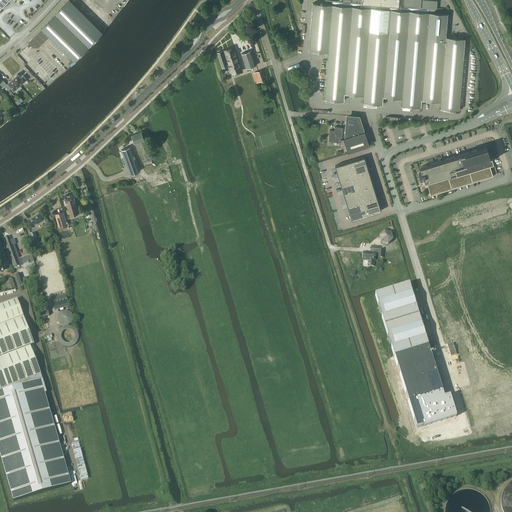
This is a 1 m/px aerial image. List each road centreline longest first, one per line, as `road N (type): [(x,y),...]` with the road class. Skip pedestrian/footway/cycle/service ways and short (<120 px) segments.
road 1 (secondary): [(0,213),(61,170),(241,0)]
road 2 (unclassified): [(439,341),(384,160),(462,127)]
road 3 (unknown): [(397,204),(344,223),(326,163),(380,146)]
road 4 (track): [(337,271),(288,113)]
